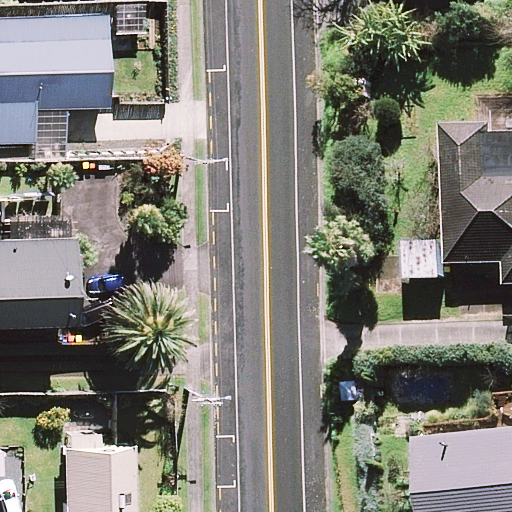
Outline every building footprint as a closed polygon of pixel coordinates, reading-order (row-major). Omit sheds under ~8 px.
[(106,102),(107,11),(0,10),(0,139),(31,139),(31,102),(106,102)] [(511,95),(480,94),(479,129),(454,129),(450,264),(511,266),(511,290),(511,95)] [(0,231),(0,319),(68,318),(66,230),(0,231)] [(448,245),(414,245),(414,280),(448,280),(448,245)] [(105,444),(104,429),(63,431),(64,511),(136,511),(134,443),(105,444)] [(511,511),(511,435),(433,442),(438,511),(511,511)]
